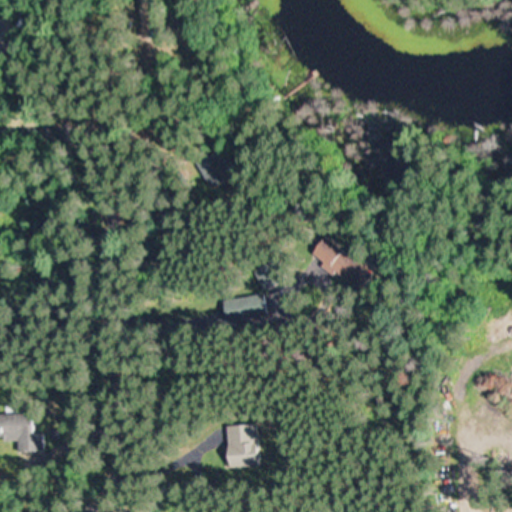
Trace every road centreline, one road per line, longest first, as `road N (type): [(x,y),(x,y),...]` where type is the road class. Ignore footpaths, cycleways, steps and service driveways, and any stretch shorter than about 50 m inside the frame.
road 1 (residential): [(97,130),(132,151),(147,173),(164,511)]
road 2 (residential): [(164,511),(0,511)]
